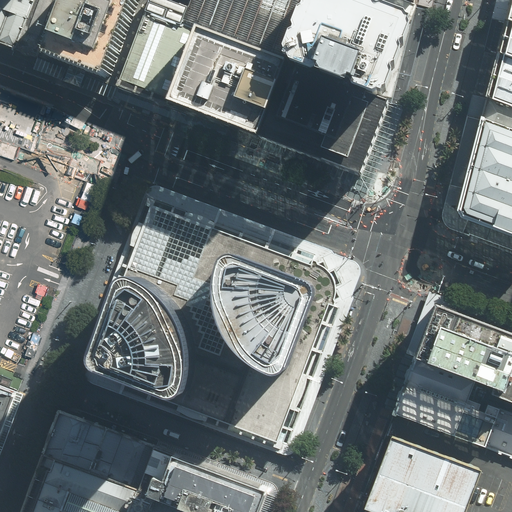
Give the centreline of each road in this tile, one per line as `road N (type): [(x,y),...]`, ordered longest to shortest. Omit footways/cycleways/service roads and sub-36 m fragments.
road 1 (residential): [(309,481),(49,380)]
road 2 (tertiary): [(309,481),(395,227)]
road 3 (tertiary): [(147,135),(395,227)]
road 4 (residential): [(49,380),(147,135)]
road 5 (tertiary): [(395,227),(453,0)]
road 6 (tertiary): [(0,73),(147,135)]
road 7 (residential): [(0,506),(49,380)]
road 8 (tertiary): [(511,271),(395,227)]
